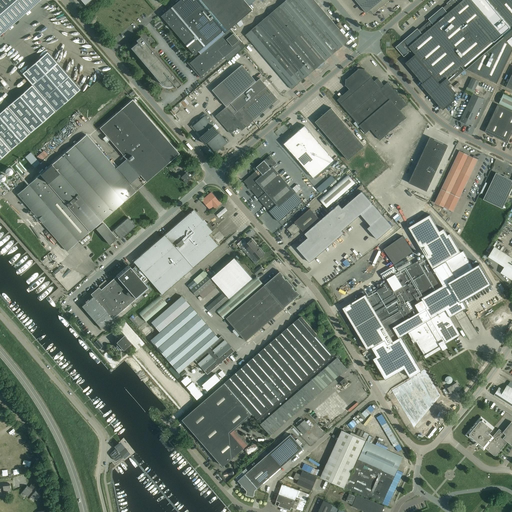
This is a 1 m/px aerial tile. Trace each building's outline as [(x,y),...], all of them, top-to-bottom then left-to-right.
[(0,0),(0,35),(40,0),(0,0)] [(237,46),(242,42),(231,29),(253,10),(244,0),(180,0),(162,16),(186,45),(188,43),(189,45),(188,46),(195,55),(199,51),(201,53),(190,63),(201,76),(225,57),(228,60),(240,50),(237,46)] [(292,89),(330,57),(349,41),(314,0),(286,0),(245,35),(292,89)] [(355,0),(366,13),(370,10),(373,14),(390,0),(355,0)] [(462,0),(459,3),(456,0),(450,0),(446,4),(447,4),(443,8),(442,7),(428,19),(429,21),(418,30),(417,29),(395,47),(404,57),(408,61),(405,63),(422,83),(421,84),(425,89),(424,89),(425,89),(429,93),(428,94),(429,94),(443,110),(454,100),(455,92),(449,84),(451,83),(451,82),(465,70),(466,69),(497,84),(511,51),(511,28),(487,0),(462,0)] [(511,0),(487,0),(511,28),(511,0)] [(161,84),(162,84),(163,85),(165,86),(166,86),(166,87),(169,87),(169,86),(170,86),(172,86),(173,85),(177,88),(181,85),(140,36),(136,40),(137,42),(131,48),(161,84)] [(0,159),(80,90),(47,52),(22,74),(32,85),(0,112),(0,159)] [(242,65),(212,90),(227,107),(231,103),(238,112),(234,115),(232,112),(228,115),(225,110),(224,109),(216,116),(231,133),(239,127),(242,131),(245,128),(249,124),(278,99),(260,78),(256,81),(254,78),(242,65)] [(340,104),(351,116),(349,117),(353,122),(355,120),(362,128),(360,130),(364,134),(366,133),(370,129),(380,140),(406,118),(399,111),(407,105),(388,82),(384,86),(378,78),(374,81),(365,70),(365,69),(358,68),(358,70),(347,79),(356,90),(340,104)] [(471,78),(468,87),(475,90),(479,81),(471,78)] [(473,94),(466,108),(460,121),(471,127),(484,99),(473,94)] [(511,110),(511,98),(503,94),(499,104),(511,110)] [(179,154),(132,100),(99,128),(146,182),(179,154)] [(507,143),(511,133),(511,111),(497,105),(484,132),(507,143)] [(348,160),(364,146),(331,108),(315,122),(348,160)] [(228,140),(226,137),(224,139),(219,133),(220,132),(214,126),(213,126),(205,116),(193,126),(201,136),(200,138),(205,145),(207,143),(216,153),(220,149),(221,150),(222,149),(222,150),(224,148),(223,148),(224,147),(223,146),(228,142),(227,141),(228,140)] [(305,125),(294,135),(284,143),(284,144),(291,152),(291,151),(314,178),(334,160),(311,134),(312,133),(305,125)] [(121,239),(124,236),(135,226),(128,218),(111,232),(103,223),(102,223),(101,222),(135,192),(85,135),(51,165),(51,164),(17,194),(67,251),(95,226),(97,228),(96,229),(110,245),(117,239),(116,237),(118,236),(121,239)] [(430,137),(408,182),(426,191),(448,146),(430,137)] [(229,152),(234,147),(229,143),(224,148),(229,152)] [(453,211),(477,160),(459,151),(435,203),(453,211)] [(31,152),(25,157),(32,165),(37,160),(31,152)] [(257,170),(244,181),(248,185),(247,186),(248,186),(250,188),(249,188),(250,188),(251,190),(251,189),(259,198),(258,198),(279,222),(303,201),(273,167),(276,163),(269,156),(255,168),(257,170)] [(2,165),(8,175),(10,174),(13,181),(18,178),(9,161),(2,165)] [(191,175),(193,176),(188,171),(180,178),(185,183),(190,178),(189,177),(191,175)] [(502,209),(509,195),(511,196),(511,195),(511,180),(496,173),(483,199),(502,209)] [(327,208),(355,184),(348,175),(319,200),(327,208)] [(308,237),(296,247),(307,260),(310,263),(312,261),(344,233),(342,231),(361,214),(370,225),(367,228),(377,240),(393,226),(362,191),(342,208),(339,205),(339,204),(304,234),(308,237)] [(203,201),(209,209),(212,206),(215,209),(221,204),(217,199),(212,193),(203,201)] [(310,209),(295,222),(295,223),(294,225),(293,224),(287,229),(293,236),(299,231),(301,229),(304,233),(320,220),(310,209)] [(206,224),(193,210),(133,262),(162,295),(218,246),(209,235),(212,232),(212,231),(216,227),(215,225),(212,227),(208,222),(206,224)] [(416,342),(425,356),(441,346),(440,346),(445,343),(445,344),(460,335),(450,317),(466,308),(462,301),(491,284),(479,264),(473,267),(463,251),(461,252),(450,233),(447,234),(438,219),(434,222),(430,215),(408,227),(425,257),(387,279),(388,282),(343,308),(362,340),(361,342),(360,342),(361,342),(361,343),(362,344),(364,343),(368,350),(372,348),(377,356),(373,359),(385,380),(404,368),(410,378),(421,371),(401,336),(408,332),(412,339),(411,339),(414,344),(416,342)] [(80,242),(82,244),(87,239),(90,237),(88,235),(80,242)] [(402,236),(383,249),(394,265),(413,251),(402,236)] [(252,239),(247,244),(243,239),(237,244),(234,246),(236,249),(239,247),(241,248),(243,247),(244,246),(244,247),(244,246),(251,254),(258,247),(252,240),(252,239)] [(264,254),(258,247),(251,254),(257,261),(256,261),(257,261),(265,254),(264,254)] [(511,258),(510,257),(494,247),(488,257),(504,267),(500,273),(511,280),(511,258)] [(329,284),(337,297),(390,263),(382,251),(329,284)] [(48,268),(52,263),(44,256),(40,260),(48,268)] [(212,278),(230,299),(253,279),(235,258),(212,278)] [(101,329),(119,313),(148,288),(128,266),(82,306),(101,329)] [(226,318),(246,341),(284,308),(300,294),(297,290),(296,291),(293,287),(287,279),(286,279),(283,276),(284,275),(280,271),(279,272),(265,285),(226,318)] [(214,281),(208,275),(191,290),(197,296),(214,281)] [(224,319),(264,285),(257,276),(217,311),(224,319)] [(191,290),(197,284),(194,280),(188,286),(191,290)] [(207,308),(212,314),(229,299),(224,293),(207,308)] [(166,303),(160,296),(139,314),(145,322),(166,303)] [(189,305),(181,296),(151,322),(159,332),(189,305)] [(230,347),(225,341),(221,336),(218,339),(190,306),(150,341),(179,374),(194,360),(198,364),(203,370),(207,375),(234,351),(230,347)] [(338,354),(336,356),(333,353),(332,354),(317,336),(318,336),(301,317),(182,420),(223,467),(242,450),(229,434),(252,414),(270,435),(347,369),(338,358),(340,357),(341,357),(339,353),(338,354)] [(121,336),(115,335),(115,343),(117,343),(116,345),(120,349),(122,349),(122,351),(130,351),(130,345),(129,344),(130,343),(124,336),(123,337),(121,336)] [(215,374),(202,385),(208,391),(221,380),(215,374)] [(191,381),(187,375),(181,381),(185,386),(191,381)] [(203,394),(192,382),(186,387),(197,400),(203,394)] [(447,388),(451,394),(460,388),(456,382),(447,388)] [(511,388),(507,385),(504,390),(499,387),(494,395),(511,406),(511,388)] [(392,403),(401,401),(399,392),(395,393),(396,397),(394,398),(393,395),(391,395),(392,403)] [(158,436),(166,430),(145,408),(139,413),(158,436)] [(432,415),(437,421),(444,415),(438,409),(432,415)] [(511,445),(511,422),(503,432),(499,429),(493,437),(489,433),(494,428),(481,417),(466,435),(474,442),(475,441),(476,442),(474,444),(476,445),(478,444),(479,444),(478,445),(482,448),(483,446),(495,456),(507,442),(511,445)] [(304,434),(311,428),(304,420),(297,427),(304,434)] [(166,430),(158,436),(171,451),(180,444),(167,429),(166,430)] [(349,480),(348,480),(365,441),(342,430),(321,477),(344,488),(346,483),(347,484),(349,480)] [(263,458),(245,474),(257,488),(303,448),(290,434),(263,458)] [(358,459),(395,476),(403,457),(366,441),(358,459)] [(117,460),(123,456),(123,455),(126,451),(122,445),(117,448),(116,447),(111,453),(110,453),(110,454),(110,455),(110,456),(111,456),(114,460),(115,460),(115,461),(116,461),(116,460),(117,460)] [(349,480),(347,484),(345,488),(370,500),(371,498),(382,503),(395,476),(358,459),(349,480)] [(302,472),(301,475),(296,473),(294,479),(298,481),(297,484),(311,490),(317,478),(302,472)] [(238,481),(241,484),(242,483),(247,489),(246,494),(254,496),(255,490),(254,489),(257,488),(245,474),(238,481)] [(10,483),(3,484),(4,492),(11,491),(10,483)] [(28,496),(33,490),(32,490),(35,486),(32,484),(29,487),(27,486),(22,492),(28,496)] [(298,490),(282,484),(275,505),(289,510),(290,506),(292,507),(302,511),(309,494),(298,490)] [(37,500),(41,494),(44,491),(41,488),(38,491),(36,490),(31,496),(37,500)] [(381,511),(385,506),(365,498),(357,495),(352,506),(365,511),(381,511)] [(345,511),(332,506),(333,505),(323,500),(318,511),(345,511)]
